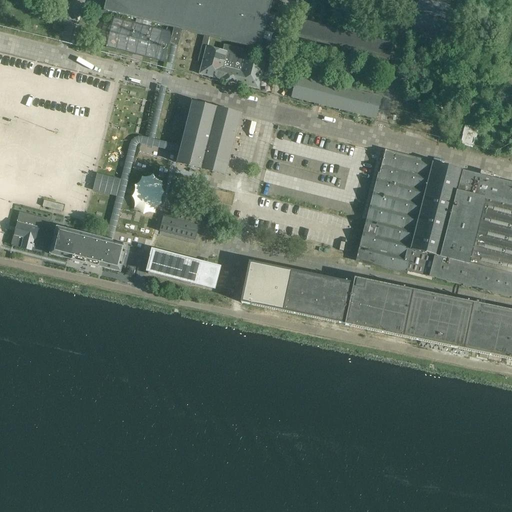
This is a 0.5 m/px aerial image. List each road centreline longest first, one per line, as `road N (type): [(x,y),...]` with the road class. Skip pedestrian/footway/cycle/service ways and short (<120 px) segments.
road 1 (unclassified): [(511,373),(0,261)]
road 2 (unclassified): [(237,247),(511,303)]
road 3 (unclassified): [(63,53),(271,112)]
road 4 (unclassified): [(271,112),(237,247)]
road 5 (unclassified): [(377,139),(511,171)]
road 6 (unclassified): [(511,83),(469,52),(403,34)]
